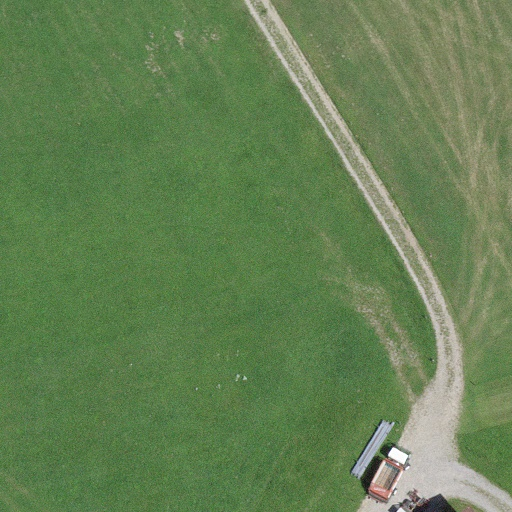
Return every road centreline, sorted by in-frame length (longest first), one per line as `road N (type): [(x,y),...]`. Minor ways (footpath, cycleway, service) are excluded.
road 1 (track): [(259,0),(433,298),(450,364),(443,418),(411,487)]
road 2 (unclassified): [(391,511),(411,487),(456,482),(504,511)]
